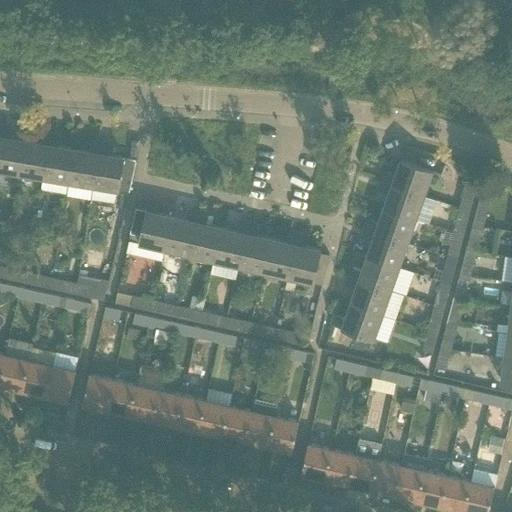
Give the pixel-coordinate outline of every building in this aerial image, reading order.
[(157,0),(167,4),(168,0),(230,0),(233,1),(233,0),(252,0),(250,8),(261,12),(265,0),(286,0),(287,0),(157,0)] [(0,128),(0,170),(18,173),(24,140),(9,137),(10,128),(4,127),(4,125),(1,124),(0,128)] [(43,177),(44,177),(51,133),(48,132),(48,134),(42,133),(40,142),(24,140),(18,173),(43,177)] [(43,177),(41,189),(66,193),(68,181),(69,181),(74,148),(59,146),(60,136),(54,135),(54,133),(51,133),(44,177),(43,177)] [(69,181),(94,185),(101,141),(98,141),(97,142),(91,141),(90,151),(74,148),(69,181)] [(94,185),(91,199),(114,203),(116,195),(130,191),(131,184),(137,160),(124,158),(124,157),(108,154),(110,145),(104,144),(104,142),(101,141),(94,185)] [(382,176),(381,180),(424,195),(432,170),(400,159),(395,175),(386,172),(384,177),(382,176)] [(381,180),(380,183),(382,184),(380,190),(389,193),(384,207),(415,219),(429,224),(437,201),(423,196),(424,195),(381,180)] [(466,183),(462,200),(472,203),(476,186),(466,183)] [(136,208),(130,233),(142,236),(140,243),(165,249),(173,216),(158,213),(160,204),(154,202),(154,200),(150,199),(148,210),(136,208)] [(474,220),(484,223),(489,203),(479,200),(474,220)] [(366,224),(364,228),(407,242),(415,219),(383,207),(378,222),(370,219),(368,225),(366,224)] [(165,249),(190,254),(200,211),(196,210),(196,212),(190,211),(188,220),(173,216),(165,249)] [(459,210),(453,231),(464,234),(469,213),(459,210)] [(190,254),(214,260),(222,227),(207,224),(209,215),(203,214),(203,211),(200,211),(190,254)] [(214,260),(239,265),(249,222),(245,221),(245,223),(239,222),(237,231),(222,227),(214,260)] [(239,265),(263,271),(271,238),(256,235),(258,226),(252,225),(253,223),(249,222),(239,265)] [(472,227),(466,248),(475,251),(477,251),(482,230),(481,230),(472,227)] [(372,241),(367,255),(399,266),(407,242),(364,228),(363,231),(365,232),(363,238),(372,241)] [(453,231),(449,248),(459,251),(464,234),(453,231)] [(263,271),(288,277),(298,233),(294,232),(294,234),(288,233),(286,242),(271,238),(263,271)] [(298,233),(288,277),(313,282),(320,249),(305,246),(307,237),(301,236),(302,234),(298,233)] [(466,248),(460,270),(471,273),(477,251),(475,251),(466,248)] [(349,272),(348,275),(391,290),(399,266),(367,255),(362,270),(353,267),(351,272),(349,272)] [(239,265),(214,260),(212,271),(236,277),(239,265)] [(445,262),(441,276),(452,279),(455,265),(445,262)] [(6,277),(26,282),(28,272),(8,267),(6,277)] [(28,272),(26,282),(46,286),(48,276),(28,272)] [(76,283),(74,293),(92,297),(94,297),(105,300),(109,282),(79,275),(77,283),(76,283)] [(355,288),(350,303),(382,314),(391,290),(348,275),(347,278),(349,279),(347,285),(355,288)] [(458,277),(453,297),(462,300),(464,300),(469,280),(467,280),(458,277)] [(54,288),(74,293),(76,283),(56,278),(54,288)] [(0,293),(19,297),(21,288),(0,282),(0,293)] [(439,285),(435,300),(445,302),(449,288),(439,285)] [(28,289),(26,299),(42,303),(44,293),(28,289)] [(114,302),(131,306),(133,296),(116,292),(114,302)] [(44,293),(42,303),(58,306),(60,296),(44,293)] [(131,306),(151,311),(153,301),(133,296),(131,306)] [(453,297),(448,318),(457,320),(458,321),(464,300),(462,300),(453,297)] [(72,309),(89,313),(91,303),(75,300),(72,309)] [(153,301),(151,311),(171,315),(174,305),(153,301)] [(382,314),(350,303),(345,317),(337,314),(335,320),(333,319),(331,324),(374,338),(382,314)] [(105,306),(103,316),(119,320),(121,310),(105,306)] [(180,317),(200,322),(203,312),(182,307),(180,317)] [(433,309),(427,329),(438,332),(443,311),(433,309)] [(203,312),(200,322),(220,326),(223,316),(203,312)] [(133,323),(150,327),(152,317),(135,313),(133,323)] [(152,317),(150,327),(167,331),(169,320),(152,317)] [(229,328),(249,333),(252,323),(231,318),(229,328)] [(177,322),(175,333),(190,336),(192,326),(177,322)] [(252,323),(249,333),(269,338),(272,327),(252,323)] [(190,336),(196,338),(199,327),(192,326),(190,336)] [(445,326),(440,346),(449,349),(451,349),(456,329),(455,328),(445,326)] [(128,327),(126,337),(138,340),(140,329),(128,327)] [(205,329),(199,327),(196,338),(202,339),(205,329)] [(205,329),(202,339),(219,342),(221,332),(205,329)] [(278,339),(299,344),(301,334),(281,329),(278,339)] [(427,329),(422,350),(432,352),(438,332),(427,329)] [(498,331),(495,355),(505,357),(511,358),(511,332),(509,332),(509,333),(498,331)] [(221,332),(219,342),(236,346),(238,336),(221,332)] [(244,338),(242,348),(258,351),(261,341),(244,338)] [(6,354),(0,381),(0,385),(22,390),(28,363),(30,357),(33,343),(21,341),(18,355),(7,352),(6,354)] [(273,355),(288,358),(290,348),(276,345),(273,355)] [(440,346),(435,367),(444,369),(445,370),(451,349),(449,349),(440,346)] [(290,348),(288,358),(305,362),(307,352),(290,348)] [(28,363),(22,390),(45,396),(53,363),(30,357),(28,363)] [(511,358),(505,357),(501,383),(511,384),(511,358)] [(336,359),(334,369),(349,372),(352,362),(336,358),(336,359)] [(349,372),(365,376),(368,365),(352,362),(349,372)] [(53,363),(45,396),(69,401),(77,368),(53,363)] [(380,379),(396,382),(398,372),(382,368),(380,379)] [(396,382),(396,383),(410,386),(413,376),(398,372),(396,382)] [(83,404),(107,410),(114,379),(90,373),(83,404)] [(107,410),(130,415),(137,384),(114,379),(107,410)] [(426,391),(442,394),(444,384),(428,380),(426,391)] [(137,384),(130,415),(153,420),(160,389),(157,388),(137,384)] [(444,384),(442,394),(457,398),(459,387),(444,384)] [(160,389),(153,420),(176,425),(183,394),(180,393),(168,391),(160,389)] [(472,401),(488,405),(490,394),(474,391),(472,401)] [(183,394),(176,425),(199,430),(206,399),(192,396),(183,394)] [(490,394),(488,405),(505,408),(507,398),(490,394)] [(403,397),(400,411),(412,413),(415,399),(403,397)] [(252,410),(245,441),(268,446),(275,415),(277,406),(278,403),(255,398),(254,401),(252,410)] [(229,405),(206,399),(199,430),(222,436),(229,405)] [(222,436),(245,441),(252,410),(229,405),(222,436)] [(275,415),(268,446),(292,451),(299,421),(275,415)] [(491,435),(487,451),(501,454),(505,438),(491,435)] [(355,454),(348,485),(371,491),(378,460),(382,444),(359,439),(355,454)] [(301,475),(325,480),(332,449),(308,444),(301,475)] [(332,449),(325,480),(348,485),(355,454),(332,449)] [(401,465),(394,496),(417,501),(424,470),(427,457),(422,456),(412,454),(404,452),(401,465)] [(378,460),(371,491),(394,496),(401,465),(378,460)] [(471,481),(464,511),(465,511),(488,511),(494,486),(497,474),(474,469),(471,481)] [(417,501),(441,506),(448,475),(424,470),(417,501)] [(441,506),(464,511),(471,481),(448,475),(441,506)]
